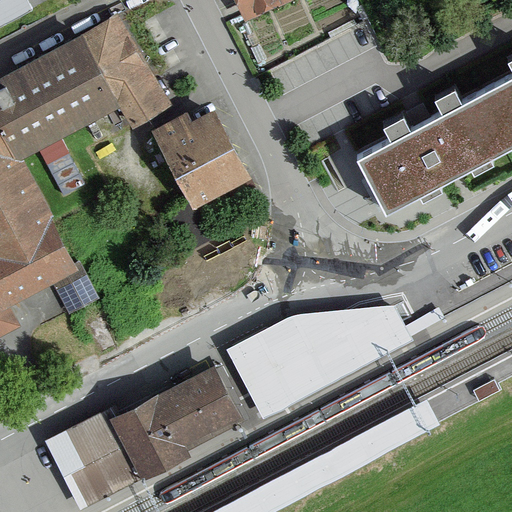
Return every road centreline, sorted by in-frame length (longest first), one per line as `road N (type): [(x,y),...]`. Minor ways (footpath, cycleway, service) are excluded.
road 1 (unclassified): [(0,436),(310,288)]
road 2 (residential): [(310,288),(292,191),(194,0)]
road 3 (residential): [(310,288),(429,256),(511,212)]
